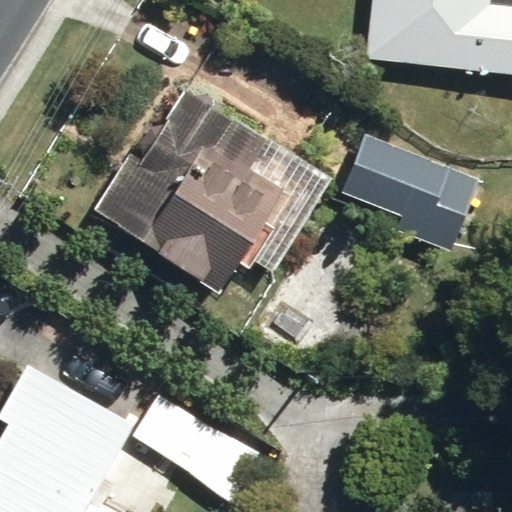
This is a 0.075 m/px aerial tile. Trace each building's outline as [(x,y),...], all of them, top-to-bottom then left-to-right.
[(381,0),(376,57),(511,70),(511,5),(503,5),(503,0),(381,0)] [(101,208),(229,290),(260,258),(281,272),(343,176),(276,134),(273,138),(195,87),(172,123),(161,116),(101,208)] [(403,228),(458,250),(487,178),(375,134),(351,193),(408,215),(403,228)] [(281,289),(251,326),(293,360),(322,323),(281,289)] [(0,473),(0,511),(120,511),(103,502),(138,438),(198,472),(222,426),(163,393),(147,422),(36,361),(6,415),(18,423),(0,454),(0,466),(3,468),(0,473)] [(209,485),(239,500),(265,450),(236,435),(209,485)]
